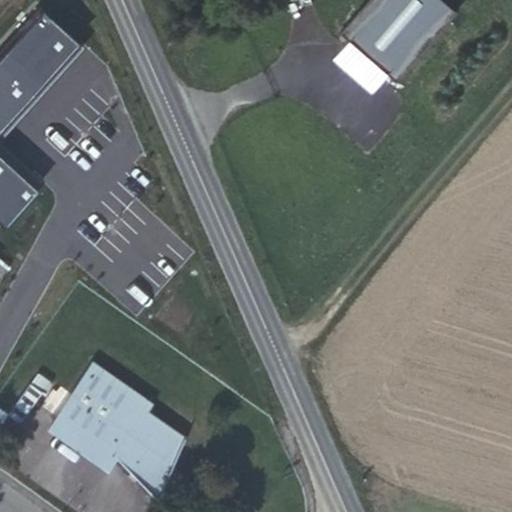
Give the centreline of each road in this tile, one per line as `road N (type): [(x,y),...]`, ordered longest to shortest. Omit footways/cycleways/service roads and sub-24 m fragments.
road 1 (secondary): [(339,511),(120,0)]
road 2 (track): [(277,362),(511,91)]
